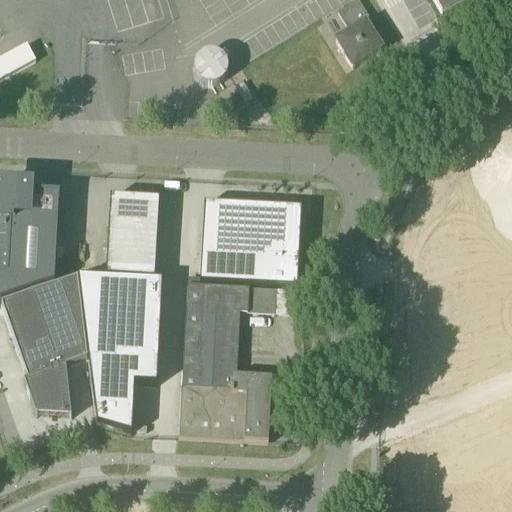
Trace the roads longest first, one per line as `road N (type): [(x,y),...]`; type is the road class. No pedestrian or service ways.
road 1 (residential): [(0,151),(383,174)]
road 2 (unclassified): [(352,503),(354,273),(383,174)]
road 3 (unclassified): [(352,503),(98,495),(43,511)]
road 4 (unclassified): [(383,174),(439,104),(511,63)]
